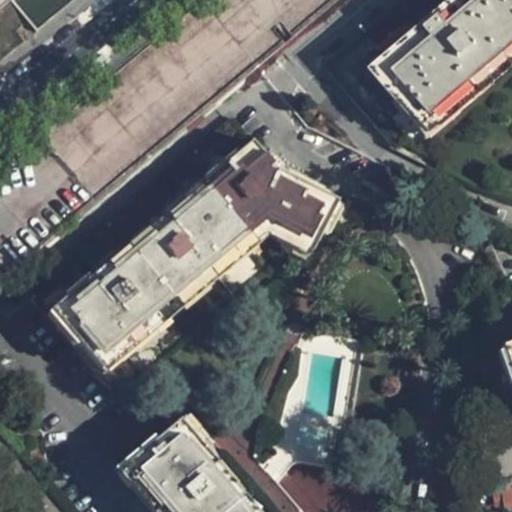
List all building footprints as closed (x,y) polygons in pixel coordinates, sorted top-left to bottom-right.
[(0,0),(0,12),(12,2),(37,32),(74,0),(0,0)] [(511,57),(511,0),(460,0),(371,76),(420,135),(511,57)] [(311,256),(337,204),(276,174),(251,146),(164,217),(172,226),(97,288),(90,280),(44,320),(95,377),(266,235),(311,256)] [(511,350),(498,355),(511,393),(511,350)] [(213,461),(180,422),(119,473),(152,511),(242,511),(204,468),(213,461)]
